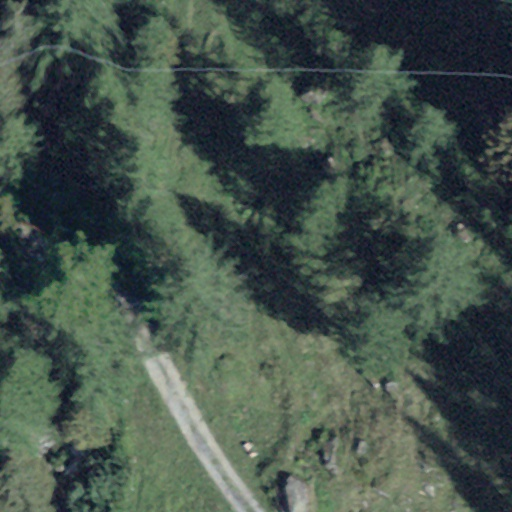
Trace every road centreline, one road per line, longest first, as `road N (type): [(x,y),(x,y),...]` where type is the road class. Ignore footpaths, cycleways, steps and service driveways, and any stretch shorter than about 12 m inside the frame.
road 1 (track): [(249,511),(227,486),(134,303)]
road 2 (track): [(134,303),(0,222)]
